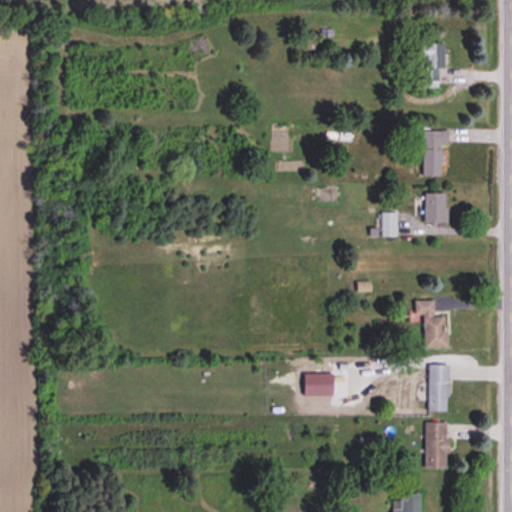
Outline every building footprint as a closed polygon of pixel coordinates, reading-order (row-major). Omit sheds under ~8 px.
[(443,69),(443,43),(416,43),(416,59),(422,59),(422,88),(437,88),(437,69),(443,69)] [(421,176),(443,176),(443,130),(421,130),(421,176)] [(422,224),(446,224),(446,193),(422,193),(422,224)] [(397,236),(397,212),(380,212),(380,236),(397,236)] [(422,349),(445,349),(445,317),(432,317),(432,301),(414,301),(414,316),(422,316),(422,349)] [(447,412),(447,365),(427,365),(427,412),(447,412)] [(423,469),(446,469),(446,422),(423,422),(423,469)] [(419,511),(419,494),(399,494),(398,511),(419,511)]
